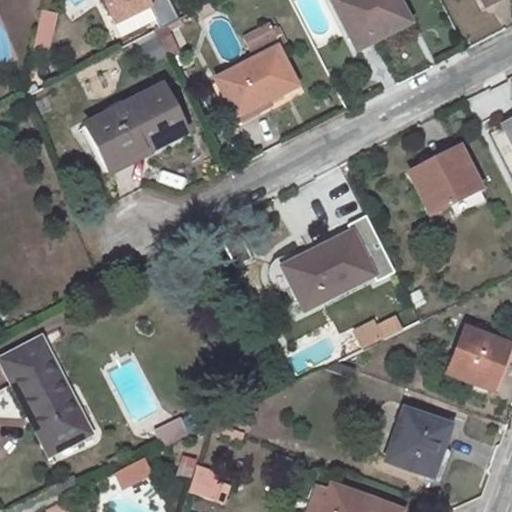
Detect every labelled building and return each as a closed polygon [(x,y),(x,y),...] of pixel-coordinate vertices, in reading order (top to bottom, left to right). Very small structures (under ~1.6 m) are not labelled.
[(89,0),(104,29),(145,9),(141,1),(142,0),(89,0)] [(331,0),(356,51),(378,40),(373,29),(399,16),(390,0),(331,0)] [(34,12),(29,55),(47,57),(52,14),(34,12)] [(164,49),(174,44),(165,25),(154,31),(164,49)] [(238,38),(245,52),(265,43),(259,29),(238,38)] [(277,39),(250,53),(254,59),(277,48),(280,46),(277,39)] [(262,104),(260,100),(295,82),(277,48),(254,59),(214,80),(235,118),(262,104)] [(182,133),(159,89),(88,125),(108,163),(140,146),(144,153),(182,133)] [(413,180),(430,214),(480,188),(458,148),(429,163),(432,170),(413,180)] [(351,233),(317,249),(320,256),(286,273),(305,310),(373,276),(351,233)] [(356,349),(378,340),(370,319),(347,328),(356,349)] [(489,393),(508,345),(465,329),(446,376),(489,393)] [(37,342),(1,360),(49,454),(88,435),(69,396),(65,397),(37,342)] [(0,380),(0,449),(13,444),(0,412),(0,411),(0,387),(3,387),(0,380)] [(431,479),(450,427),(404,410),(384,462),(431,479)] [(181,420),(156,433),(163,449),(189,436),(181,420)] [(182,459),(176,478),(188,482),(194,463),(182,459)] [(143,460),(114,474),(122,489),(150,475),(143,460)] [(216,482),(209,500),(222,506),(229,486),(216,482)] [(400,511),(332,486),(321,511),(400,511)]
